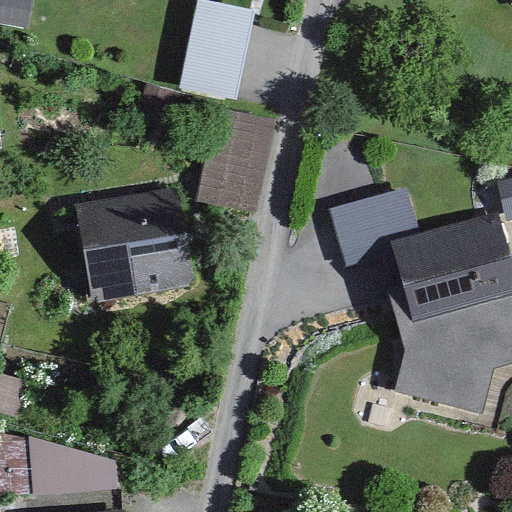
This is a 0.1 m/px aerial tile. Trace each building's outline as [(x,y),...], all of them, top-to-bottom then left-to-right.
[(175,88),(234,101),(252,18),(193,5),(175,88)] [(265,125),(213,115),(195,209),(247,219),(265,125)] [(479,416),(488,373),(511,367),(511,306),(490,212),(408,231),(399,194),(325,211),(338,270),(394,257),(401,288),(385,292),(401,361),(393,397),(479,416)] [(177,197),(71,214),(86,311),(193,294),(177,197)] [(21,388),(0,380),(0,417),(10,421),(21,388)] [(109,466),(26,442),(29,495),(110,491),(109,466)]
